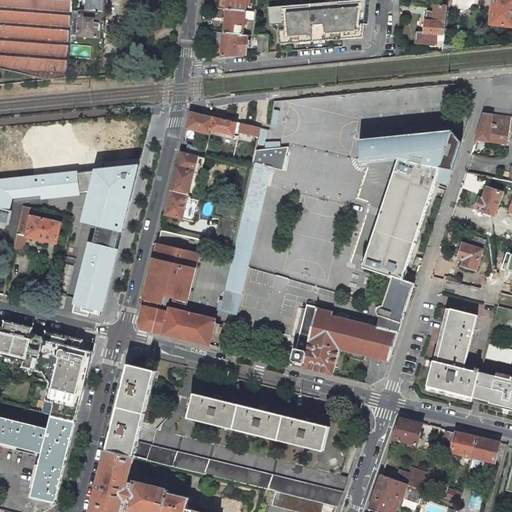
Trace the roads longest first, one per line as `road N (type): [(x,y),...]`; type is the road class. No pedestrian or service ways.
road 1 (residential): [(387,401),(479,105)]
road 2 (tertiary): [(120,334),(183,66)]
road 3 (residential): [(387,401),(120,334)]
road 4 (residential): [(385,0),(382,33),(367,52),(183,66)]
road 5 (tertiary): [(73,511),(120,334)]
road 6 (residential): [(511,431),(387,401)]
road 7 (residential): [(120,334),(0,304)]
